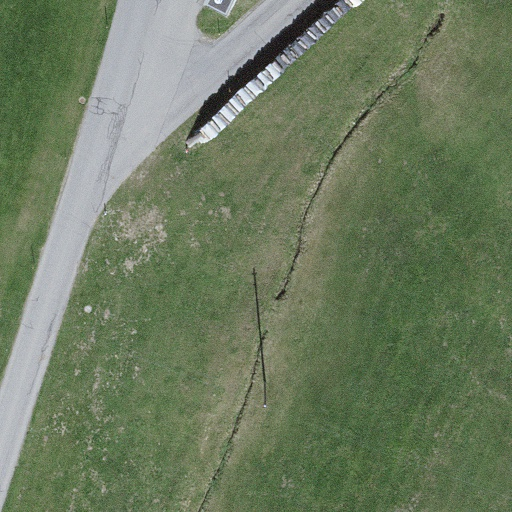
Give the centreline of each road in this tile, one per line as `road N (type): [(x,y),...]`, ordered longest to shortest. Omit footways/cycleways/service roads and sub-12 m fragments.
road 1 (residential): [(0,469),(163,0)]
road 2 (track): [(120,126),(286,0)]
